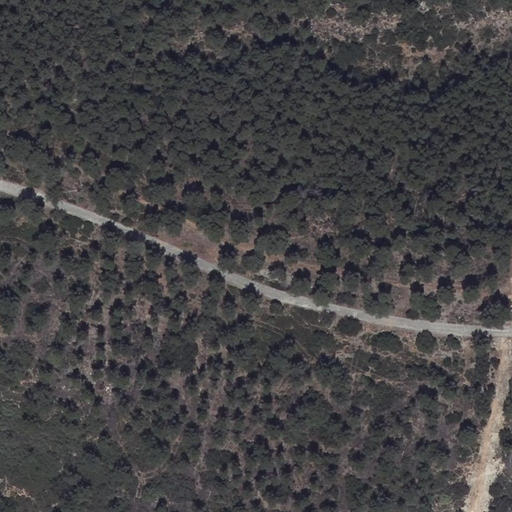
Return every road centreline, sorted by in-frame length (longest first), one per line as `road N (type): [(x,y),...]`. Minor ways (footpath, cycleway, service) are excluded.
road 1 (track): [(0,130),(279,260),(364,279),(511,291)]
road 2 (unclassified): [(0,185),(270,293),(405,321),(511,332)]
